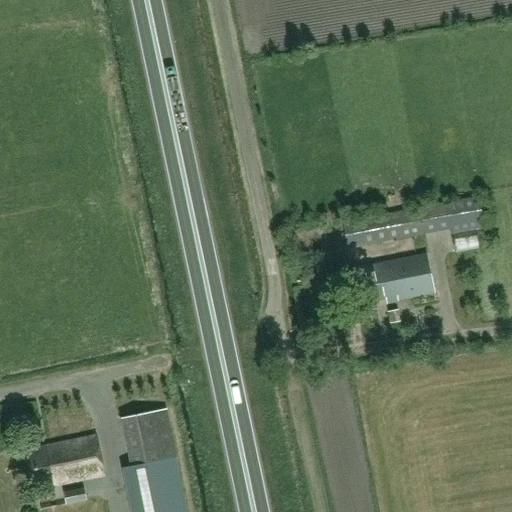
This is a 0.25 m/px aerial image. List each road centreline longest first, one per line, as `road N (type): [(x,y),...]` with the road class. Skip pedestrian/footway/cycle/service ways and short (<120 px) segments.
road 1 (unclassified): [(511,331),(352,352),(298,351),(276,330),(281,303),(218,0)]
road 2 (trunk): [(254,511),(147,0)]
road 3 (unclassified): [(0,392),(150,361)]
